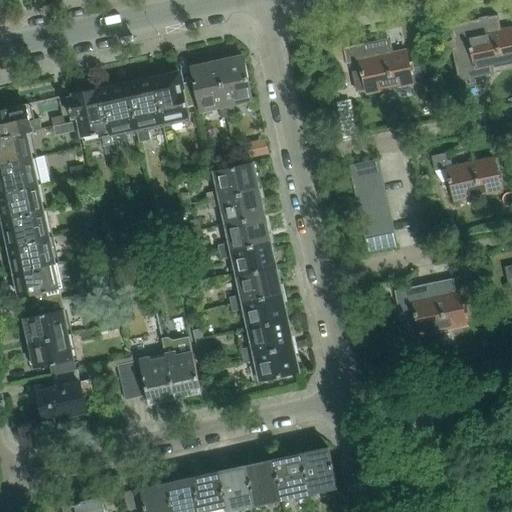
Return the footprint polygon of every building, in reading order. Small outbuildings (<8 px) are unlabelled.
[(490,22),(480,24),(479,20),(449,26),(452,41),(469,38),(476,70),(511,62),(511,27),(501,29),(498,16),(489,18),(490,22)] [(366,89),(367,93),(422,82),(419,68),(410,70),(406,50),(368,58),(366,44),(344,49),(347,64),(361,61),(363,71),(352,73),(355,92),(366,89)] [(217,62),(229,117),(236,116),(233,104),(253,99),(243,56),(217,62)] [(191,68),(194,80),(199,103),(201,111),(220,107),(223,118),(229,117),(217,62),(191,68)] [(180,73),(153,79),(163,123),(190,117),(187,105),(199,103),(194,80),(183,83),(180,73)] [(144,127),(163,123),(153,79),(127,85),(140,143),(147,142),(144,127)] [(127,85),(101,90),(111,135),(113,134),(112,134),(132,129),(136,144),(140,143),(127,85)] [(116,152),(113,134),(111,135),(101,90),(96,91),(96,89),(73,94),(73,98),(68,99),(72,117),(78,116),(83,137),(99,134),(100,138),(103,138),(107,154),(116,152)] [(352,108),(351,100),(337,103),(338,110),(352,108)] [(0,138),(30,132),(33,131),(27,107),(11,110),(10,108),(0,110),(0,138)] [(53,127),(65,125),(63,116),(52,119),(53,127)] [(55,136),(77,132),(75,123),(65,125),(53,127),(55,136)] [(0,166),(31,159),(36,158),(30,132),(0,138),(0,166)] [(455,201),(501,192),(493,157),(452,166),(449,152),(432,156),(435,171),(448,168),(455,201)] [(0,166),(0,193),(37,186),(31,159),(0,166)] [(382,173),(379,159),(349,166),(352,179),(382,173)] [(260,189),(254,163),(214,171),(218,190),(206,192),(208,200),(260,189)] [(84,166),(71,168),(73,177),(86,174),(84,166)] [(384,184),(382,173),(352,179),(354,190),(384,184)] [(387,196),(384,184),(354,190),(357,201),(387,196)] [(43,211),(37,186),(0,193),(0,203),(4,220),(43,211)] [(265,215),(260,189),(208,200),(210,208),(222,206),(226,224),(265,215)] [(390,209),(387,196),(357,201),(360,214),(390,209)] [(392,222),(390,209),(360,214),(363,229),(392,222)] [(185,230),(181,210),(173,212),(177,232),(185,230)] [(9,246),(49,238),(43,211),(4,220),(9,246)] [(271,241),(265,215),(226,224),(230,243),(218,246),(219,253),(271,241)] [(95,218),(83,221),(85,230),(97,227),(95,218)] [(199,220),(191,222),(193,231),(201,230),(199,220)] [(395,234),(392,222),(363,229),(365,240),(395,234)] [(398,246),(395,234),(365,240),(368,253),(398,246)] [(15,273),(54,264),(49,238),(9,246),(15,273)] [(190,238),(182,240),(186,256),(194,254),(190,238)] [(271,241),(219,253),(221,260),(233,257),(236,276),(277,267),(271,241)] [(100,246),(88,248),(90,257),(102,254),(100,246)] [(39,294),(41,304),(62,300),(54,264),(15,273),(21,298),(39,294)] [(277,267),(236,276),(240,295),(230,298),(231,305),(283,293),(277,267)] [(511,282),(508,267),(502,268),(505,283),(511,282)] [(194,276),(182,279),(184,287),(195,284),(194,276)] [(417,336),(462,326),(456,292),(437,296),(434,283),(394,291),(397,306),(410,303),(417,336)] [(288,319),(283,293),(231,305),(233,312),(244,309),(248,328),(288,319)] [(25,318),(31,343),(70,335),(62,300),(41,304),(43,314),(25,318)] [(294,346),(288,319),(248,328),(252,347),(241,349),(242,357),(294,346)] [(94,329),(80,332),(82,341),(96,338),(94,329)] [(201,330),(194,332),(195,339),(202,338),(201,330)] [(51,366),(54,376),(78,370),(70,335),(31,343),(36,369),(51,366)] [(300,372),(294,346),(242,357),(244,364),(256,362),(260,381),(300,372)] [(166,354),(166,358),(176,399),(202,394),(193,352),(177,356),(176,352),(166,354)] [(149,405),(176,399),(166,358),(152,361),(152,357),(113,366),(120,402),(148,396),(149,405)] [(38,391),(44,421),(88,411),(85,396),(95,393),(92,380),(82,382),(79,370),(78,370),(54,376),(56,387),(38,391)] [(328,447),(302,453),(310,493),(337,487),(328,447)] [(275,459),(284,499),(310,493),(302,453),(275,459)] [(249,465),(257,505),(284,499),(275,459),(249,465)] [(222,471),(231,511),(257,505),(249,465),(222,471)] [(195,477),(202,511),(224,511),(231,511),(222,471),(195,477)] [(202,511),(195,477),(169,482),(175,511),(202,511)] [(142,488),(147,511),(175,511),(169,482),(142,488)] [(141,511),(137,490),(123,492),(127,511),(141,511)] [(62,505),(63,511),(105,511),(103,497),(62,505)]
